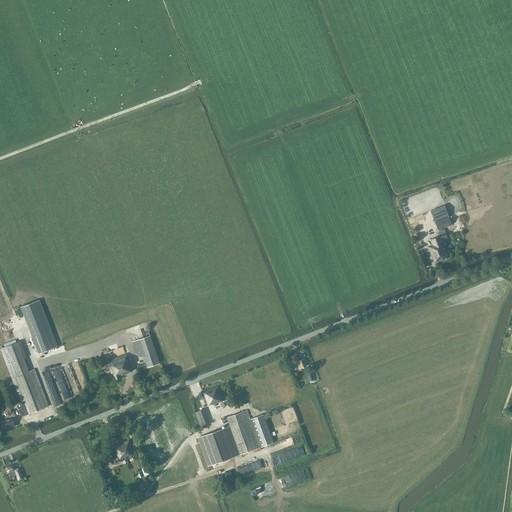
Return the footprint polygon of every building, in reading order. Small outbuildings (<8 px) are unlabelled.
[(445,205),(431,211),(438,230),(452,224),(445,205)] [(428,247),(435,263),(451,257),(449,251),(448,252),(443,239),(448,237),(445,229),(439,231),(440,235),(430,239),(432,245),(428,247)] [(21,307),(29,328),(38,354),(49,349),(57,346),(39,300),(21,307)] [(307,313),(320,308),(318,301),(305,306),(306,307),(305,308),(307,313)] [(160,364),(150,335),(132,341),(136,354),(137,353),(138,358),(143,356),(147,368),(160,364)] [(0,349),(1,350),(2,354),(9,372),(11,378),(29,371),(24,359),(26,358),(19,342),(16,343),(15,340),(4,344),(5,347),(0,349)] [(106,367),(105,367),(106,371),(109,370),(111,373),(112,373),(114,379),(121,377),(121,376),(127,374),(127,373),(132,371),(126,354),(105,362),(106,367)] [(291,360),(291,361),(292,363),(292,364),(294,364),(295,364),(296,366),(300,364),(301,366),(302,368),(306,366),(303,359),(300,361),(297,354),(292,356),(293,359),(292,359),(291,360)] [(49,372),(45,374),(47,380),(50,379),(51,382),(54,380),(50,367),(47,368),(49,372)] [(29,371),(11,378),(21,403),(22,405),(18,407),(22,417),(49,406),(35,369),(29,371)] [(53,397),(56,396),(57,398),(61,396),(56,384),(53,385),(55,388),(50,390),(53,397)] [(212,405),(223,401),(218,387),(203,392),(208,405),(209,405),(212,404),(212,405)] [(0,421),(3,429),(9,427),(10,428),(15,426),(12,417),(16,416),(13,410),(11,411),(10,407),(5,408),(7,412),(9,418),(0,421)] [(202,409),(196,412),(201,427),(208,424),(202,409)] [(261,447),(248,410),(223,418),(227,427),(237,456),(261,447)] [(264,414),(251,419),(261,447),(274,443),(264,414)] [(199,436),(203,449),(204,453),(209,465),(237,456),(227,427),(199,436)] [(135,456),(129,440),(113,446),(115,455),(109,457),(112,465),(124,460),(135,456)] [(273,454),(276,461),(289,456),(286,449),(273,454)] [(263,457),(240,463),(242,469),(259,465),(258,461),(263,459),(263,457)] [(13,465),(6,467),(11,478),(12,480),(14,479),(14,477),(16,476),(18,480),(22,478),(18,468),(15,469),(13,465)] [(306,467),(279,476),(281,484),(308,475),(306,467)] [(144,481),(138,487),(142,491),(148,485),(144,481)] [(116,491),(110,494),(114,503),(120,500),(116,491)]
